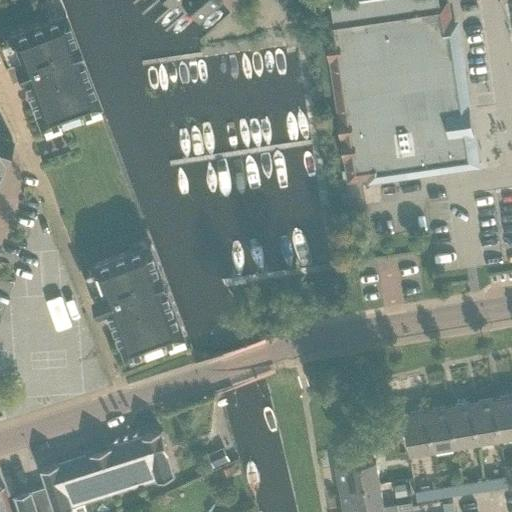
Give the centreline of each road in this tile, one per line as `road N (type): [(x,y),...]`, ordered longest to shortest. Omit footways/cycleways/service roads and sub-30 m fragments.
road 1 (tertiary): [(511,306),(293,346),(0,442)]
road 2 (residential): [(0,228),(17,172),(30,159),(2,90)]
